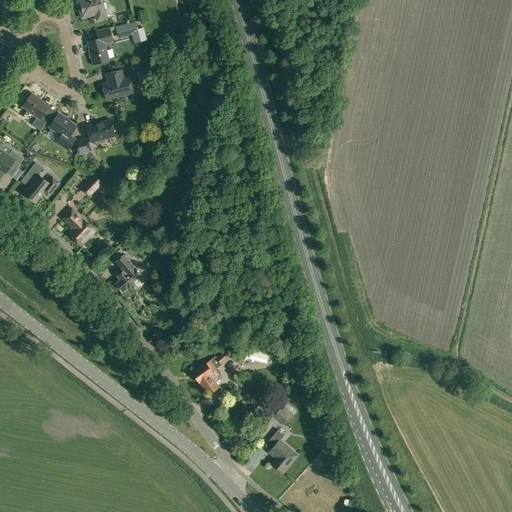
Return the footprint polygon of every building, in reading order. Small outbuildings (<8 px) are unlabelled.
[(95,14),(96,20),(106,18),(101,0),(81,0),(83,4),(80,5),(83,17),(95,14)] [(146,40),(143,28),(137,29),(135,21),(115,25),(116,29),(118,38),(138,33),(140,42),(146,40)] [(87,42),(93,64),(109,60),(105,44),(113,42),(110,31),(109,27),(95,31),(97,39),(87,42)] [(130,77),(123,78),(121,70),(106,74),(108,82),(102,84),(106,100),(134,93),(130,77)] [(143,80),(150,78),(148,70),(141,72),(143,80)] [(83,77),(78,87),(88,92),(93,82),(83,77)] [(32,125),(40,131),(49,118),(43,114),(49,106),(31,93),(22,106),(37,117),(32,125)] [(75,109),(83,104),(78,96),(70,101),(75,109)] [(55,142),(67,151),(76,139),(70,135),(76,126),(58,113),(48,126),(60,135),(55,142)] [(86,125),(90,142),(115,136),(111,119),(86,125)] [(78,142),(76,153),(90,150),(88,142),(84,143),(78,142)] [(0,169),(5,173),(12,163),(17,167),(24,158),(12,150),(8,155),(0,149),(0,169)] [(22,192),(35,203),(43,192),(48,196),(59,182),(52,177),(48,182),(38,174),(43,168),(35,162),(26,175),(32,180),(22,192)] [(100,181),(94,175),(81,188),(83,190),(83,191),(87,195),(88,195),(90,197),(103,183),(100,181)] [(78,243),(81,245),(95,231),(82,219),(81,218),(71,208),(62,218),(72,228),(67,233),(70,235),(70,236),(77,243),(78,243)] [(110,237),(116,243),(120,239),(114,233),(110,237)] [(115,283),(122,292),(133,283),(132,282),(140,275),(123,256),(116,262),(123,271),(117,276),(119,280),(115,283)] [(230,358),(240,365),(247,355),(250,350),(240,348),(239,350),(237,348),(230,358)] [(249,359),(265,363),(267,352),(252,349),(249,359)] [(220,364),(215,357),(206,364),(205,362),(191,372),(199,383),(199,382),(208,394),(219,386),(210,375),(213,373),(211,371),(216,368),(216,369),(221,365),(220,364)] [(229,388),(220,393),(227,404),(235,399),(229,388)] [(272,416),(285,426),(294,414),(282,404),(272,416)] [(276,458),(272,464),(283,473),(294,459),(288,454),(291,449),(282,442),(281,442),(279,441),(284,435),(278,429),(268,441),(274,446),(269,452),(276,458)] [(317,433),(320,440),(327,438),(324,431),(317,433)]
